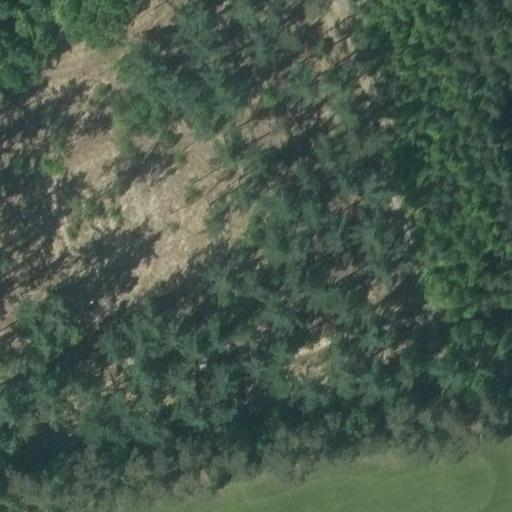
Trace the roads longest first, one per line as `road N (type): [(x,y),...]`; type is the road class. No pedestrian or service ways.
road 1 (track): [(451,375),(0,450)]
road 2 (track): [(348,0),(420,235),(451,375)]
